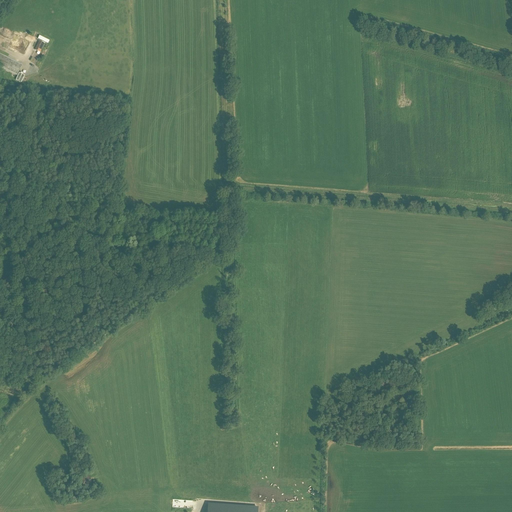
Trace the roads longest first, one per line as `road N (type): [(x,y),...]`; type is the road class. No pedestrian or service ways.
road 1 (track): [(511,211),(229,189),(228,241),(216,253),(40,379),(0,372)]
road 2 (track): [(219,0),(229,189)]
